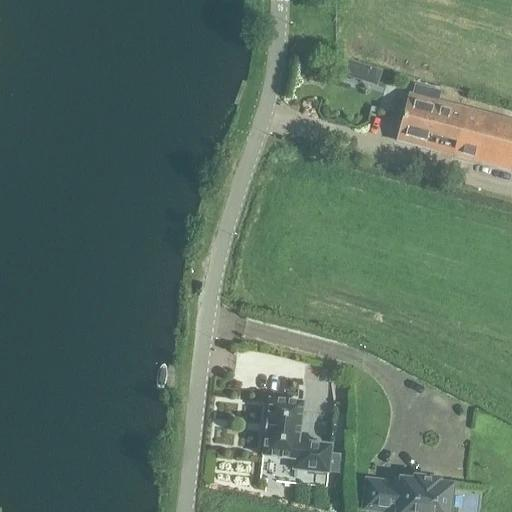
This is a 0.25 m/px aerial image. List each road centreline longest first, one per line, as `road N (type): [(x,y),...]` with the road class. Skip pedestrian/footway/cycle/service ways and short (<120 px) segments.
road 1 (unclassified): [(187,511),(208,318),(268,105),(281,0)]
road 2 (unknown): [(268,105),(511,192)]
